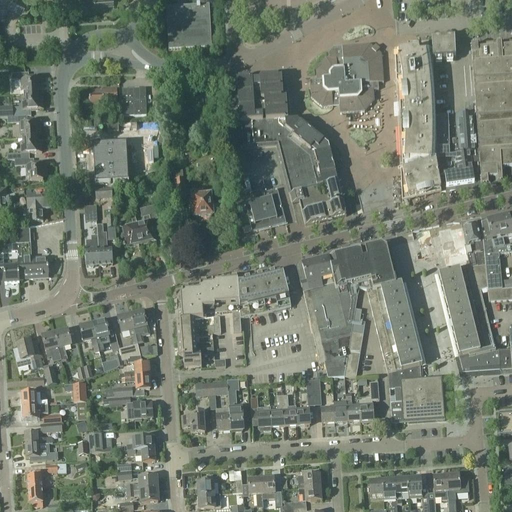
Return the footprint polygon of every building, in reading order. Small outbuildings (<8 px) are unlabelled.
[(0,0),(0,17),(4,18),(6,14),(9,13),(11,13),(16,0),(0,0)] [(169,51),(212,48),(209,5),(166,8),(169,51)] [(456,60),(455,37),(432,38),(433,54),(433,61),(456,60)] [(511,43),(471,47),(474,77),(476,114),(481,187),(490,186),(491,188),(496,187),(496,184),(505,183),(505,178),(511,177),(511,43)] [(370,45),(332,48),(328,53),(328,59),(326,59),(316,71),(316,79),(309,80),(311,99),(322,109),(340,108),(340,114),(365,112),(374,101),(374,91),(378,90),(378,84),(384,83),(382,55),(378,52),(380,50),(376,46),(374,49),(370,45)] [(417,47),(395,52),(396,66),(397,82),(399,87),(403,172),(400,172),(402,203),(419,199),(441,194),(441,190),(436,164),(436,145),(436,131),(436,117),(433,61),(433,54),(420,54),(419,49),(419,48),(418,48),(418,47),(417,47)] [(24,96),(38,95),(38,91),(42,91),(41,79),(29,80),(29,74),(12,75),(12,81),(21,81),(22,92),(24,92),(24,96)] [(282,77),(236,81),(237,85),(239,124),(241,124),(243,147),(278,144),(288,183),(291,194),(293,204),(297,203),(300,203),(304,220),(306,227),(310,225),(347,216),(335,174),(328,146),(320,139),(297,120),(288,120),(286,98),(283,98),(282,77)] [(145,88),(121,89),(122,118),(146,117),(145,88)] [(90,106),(104,106),(104,101),(117,101),(117,90),(93,91),(93,95),(89,95),(90,106)] [(10,118),(27,117),(31,117),(31,111),(43,110),(43,99),(38,99),(38,95),(24,96),(25,100),(22,100),(23,111),(10,112),(10,118)] [(448,116),(436,117),(436,131),(436,145),(436,164),(437,166),(441,190),(455,188),(455,189),(456,189),(458,191),(464,190),(466,187),(468,188),(481,187),(476,114),(462,115),(462,119),(461,119),(462,132),(457,132),(458,154),(450,155),(448,116)] [(23,139),(36,138),(36,134),(40,134),(40,122),(27,123),(27,117),(10,118),(7,118),(8,124),(20,123),(21,135),(23,135),(23,139)] [(161,123),(137,124),(137,130),(153,129),(154,131),(161,131),(161,123)] [(7,161),(15,161),(29,160),(29,154),(42,153),(41,142),(37,142),(36,138),(23,139),(23,143),(21,143),(22,154),(7,155),(7,161)] [(127,145),(93,146),(95,185),(129,183),(127,145)] [(29,160),(15,161),(15,167),(25,166),(26,178),(28,178),(28,182),(43,182),(43,177),(47,177),(46,165),(34,166),(34,160),(29,160)] [(176,199),(185,199),(183,180),(175,180),(176,199)] [(252,233),(286,224),(278,190),(262,194),(264,200),(245,205),(252,233)] [(95,201),(112,200),(111,191),(94,192),(95,201)] [(42,209),(51,209),(50,194),(27,195),(28,210),(29,210),(42,209)] [(202,197),(202,195),(192,196),(193,198),(192,198),(193,204),(190,205),(191,213),(193,212),(194,219),(213,217),(213,215),(219,214),(218,206),(212,206),(211,196),(202,197)] [(85,223),(97,223),(96,207),(84,208),(85,223)] [(137,227),(141,245),(155,242),(154,236),(155,236),(153,229),(152,229),(151,223),(157,222),(154,208),(140,211),(144,225),(137,227)] [(43,222),(42,209),(29,210),(30,223),(43,222)] [(141,245),(137,227),(134,215),(128,217),(131,228),(124,230),(128,248),(141,245)] [(508,216),(481,222),(485,267),(488,291),(494,290),(500,290),(501,290),(498,255),(511,253),(511,254),(511,234),(508,216)] [(108,243),(116,242),(114,217),(106,218),(108,243)] [(481,222),(463,226),(464,227),(464,230),(465,232),(466,237),(468,246),(466,247),(467,255),(470,255),(472,262),(473,266),(473,268),(485,267),(481,222)] [(462,224),(428,232),(437,270),(472,262),(470,255),(467,255),(466,247),(468,246),(466,237),(464,227),(463,227),(462,224)] [(111,249),(107,250),(106,234),(103,234),(102,226),(97,226),(98,236),(99,250),(99,259),(100,267),(101,266),(103,267),(105,267),(107,266),(112,266),(111,249)] [(100,267),(99,259),(99,250),(98,236),(92,236),(92,241),(86,241),(87,251),(86,251),(87,267),(89,267),(90,268),(93,268),(94,267),(100,267)] [(18,268),(19,281),(49,279),(47,259),(31,260),(30,244),(17,245),(18,260),(17,260),(18,268)] [(371,272),(390,267),(385,246),(365,250),(360,277),(371,275),(371,272)] [(344,378),(345,371),(347,358),(348,352),(349,346),(350,340),(352,327),(353,321),(355,311),(360,277),(365,250),(297,267),(320,365),(324,364),(328,379),(336,379),(342,378),(344,378)] [(360,277),(358,290),(365,291),(372,289),(376,288),(375,286),(394,282),(390,267),(371,272),(371,275),(360,277)] [(480,290),(487,289),(485,267),(463,270),(448,273),(438,275),(460,361),(498,352),(498,348),(494,348),(480,290)] [(19,284),(19,281),(18,268),(4,269),(5,285),(19,284)] [(237,282),(240,320),(291,308),(281,271),(243,281),(242,282),(237,282)] [(240,320),(237,282),(237,279),(211,281),(212,283),(199,284),(200,289),(181,290),(182,296),(177,296),(179,321),(194,320),(206,319),(206,314),(232,313),(233,334),(241,334),(240,320)] [(388,376),(420,368),(421,368),(401,285),(367,293),(388,376)] [(131,316),(134,331),(147,328),(144,313),(131,316)] [(122,334),(134,331),(131,316),(118,319),(122,334)] [(177,333),(195,332),(194,320),(179,321),(176,321),(177,333)] [(93,325),(96,340),(109,337),(105,322),(93,325)] [(84,343),(96,340),(93,325),(80,328),(84,343)] [(55,334),(61,361),(67,360),(64,348),(71,346),(67,331),(55,334)] [(178,345),(195,344),(195,332),(177,333),(178,345)] [(54,363),(61,361),(55,334),(42,337),(46,352),(51,351),(54,363)] [(350,340),(362,342),(363,335),(351,334),(350,340)] [(18,351),(13,352),(18,369),(30,365),(32,370),(43,367),(39,353),(37,343),(30,344),(30,343),(24,344),(24,342),(18,344),(18,345),(17,346),(18,351)] [(196,356),(195,344),(178,345),(179,358),(183,358),(183,357),(196,356)] [(121,357),(122,362),(128,360),(130,359),(141,358),(138,347),(119,351),(121,357)] [(500,372),(511,371),(510,351),(510,350),(498,352),(500,372)] [(463,375),(500,372),(498,352),(460,361),(463,375)] [(183,357),(183,358),(184,369),(201,368),(200,356),(196,356),(183,357)] [(114,359),(117,368),(123,366),(122,363),(122,362),(121,357),(114,359)] [(125,379),(149,377),(148,365),(141,365),(141,358),(130,359),(128,360),(128,364),(135,364),(135,365),(136,372),(125,373),(125,375),(125,379)] [(83,368),(86,379),(92,378),(89,366),(83,368)] [(80,381),(86,379),(83,368),(77,370),(80,381)] [(390,404),(443,401),(442,379),(421,380),(420,368),(388,376),(389,380),(390,404)] [(48,387),(57,385),(53,369),(44,371),(46,379),(48,387)] [(356,377),(357,371),(345,370),(345,371),(344,378),(356,377)] [(149,377),(125,379),(125,384),(136,383),(136,391),(150,390),(149,377)] [(27,388),(48,387),(46,379),(27,380),(27,388)] [(75,384),(77,403),(86,402),(85,383),(75,384)] [(208,395),(207,385),(202,385),(202,383),(195,384),(196,398),(208,397),(208,395)] [(207,385),(208,395),(228,394),(227,383),(207,385)] [(313,383),(314,396),(315,407),(321,407),(320,383),(313,383)] [(377,384),(369,384),(370,399),(365,399),(365,401),(359,401),(359,408),(360,423),(373,422),(372,403),(378,402),(377,384)] [(132,390),(112,391),(113,400),(129,398),(132,398),(132,392),(132,390)] [(23,408),(47,406),(57,406),(57,401),(36,402),(35,394),(22,395),(23,408)] [(113,400),(109,400),(110,408),(123,407),(126,406),(127,407),(128,421),(135,421),(135,423),(142,422),(141,421),(152,420),(152,419),(153,419),(153,413),(152,413),(151,407),(141,408),(141,405),(134,406),(134,407),(130,407),(129,398),(113,400)] [(284,428),(283,413),(282,404),(282,399),(277,399),(278,414),(270,414),(271,429),(284,428)] [(443,401),(390,404),(391,425),(444,421),(443,401)] [(341,409),(334,410),(335,425),(347,424),(346,409),(346,405),(346,403),(340,404),(341,409)] [(85,404),(77,405),(78,422),(87,422),(85,404)] [(47,406),(23,408),(23,421),(37,420),(37,413),(48,412),(47,406)] [(347,424),(360,423),(359,408),(346,409),(347,424)] [(240,433),(241,431),(243,431),(242,409),(229,410),(230,432),(231,434),(240,433)] [(218,433),(230,432),(229,410),(216,411),(218,433)] [(322,426),(335,425),(334,410),(321,411),(322,426)] [(284,428),(297,427),(296,412),(283,413),(284,428)] [(296,412),(297,427),(310,426),(309,412),(296,412)] [(501,438),(511,437),(511,412),(499,413),(501,438)] [(204,434),(203,419),(203,413),(198,414),(198,419),(190,420),(190,417),(182,417),(183,429),(191,429),(191,435),(204,434)] [(270,414),(257,415),(258,430),(262,430),(262,433),(270,432),(269,429),(271,429),(270,414)] [(43,426),(62,425),(61,416),(43,418),(43,426)] [(84,422),(76,425),(79,434),(87,432),(84,422)] [(62,425),(43,426),(40,426),(41,434),(62,433),(62,425)] [(134,441),(134,431),(112,431),(113,441),(134,441)] [(25,447),(53,445),(52,439),(38,440),(37,434),(24,435),(25,447)] [(103,434),(88,435),(90,455),(105,454),(103,434)] [(127,453),(154,451),(153,439),(141,439),(141,446),(127,447),(127,453)] [(86,444),(78,444),(79,456),(87,456),(86,444)] [(53,445),(25,447),(26,459),(39,458),(38,451),(53,450),(53,445)] [(511,448),(508,449),(509,461),(504,462),(505,469),(502,469),(503,478),(502,478),(502,482),(503,482),(504,487),(511,486),(511,448)] [(154,451),(127,453),(128,458),(142,457),(142,464),(155,463),(154,451)] [(78,474),(88,470),(85,464),(76,468),(78,474)] [(57,465),(46,466),(46,474),(58,473),(58,476),(66,475),(66,465),(57,465)] [(28,491),(42,490),(41,471),(31,472),(32,477),(27,478),(28,491)] [(304,490),(320,489),(319,476),(319,471),(301,472),(302,477),(303,477),(304,490)] [(132,472),(118,473),(118,482),(132,481),(132,472)] [(446,477),(448,499),(454,499),(454,492),(460,492),(459,476),(446,477)] [(448,502),(448,499),(446,477),(433,478),(435,499),(442,499),(443,502),(448,502)] [(127,492),(134,492),(140,492),(157,490),(156,478),(139,479),(139,485),(126,486),(127,492)] [(212,479),(201,480),(201,484),(197,485),(198,497),(214,496),(212,479)] [(273,479),(260,480),(262,501),(274,500),(274,504),(281,503),(280,493),(274,494),(273,479)] [(407,480),(409,494),(421,494),(420,479),(407,480)] [(260,480),(248,481),(248,486),(242,487),(242,494),(243,498),(249,498),(249,497),(256,496),(257,509),(263,509),(262,501),(260,480)] [(396,495),(409,494),(407,480),(395,481),(396,495)] [(382,482),(384,500),(390,500),(391,511),(397,511),(397,506),(396,501),(396,496),(396,495),(395,481),(382,482)] [(370,497),(383,496),(382,482),(369,482),(370,497)] [(66,487),(54,488),(54,497),(67,496),(66,487)] [(305,503),(306,503),(321,502),(320,489),(304,490),(305,503)] [(42,490),(28,491),(29,504),(43,503),(42,490)] [(157,490),(140,492),(141,504),(158,503),(157,490)] [(220,496),(214,496),(198,497),(199,510),(221,509),(220,496)]
